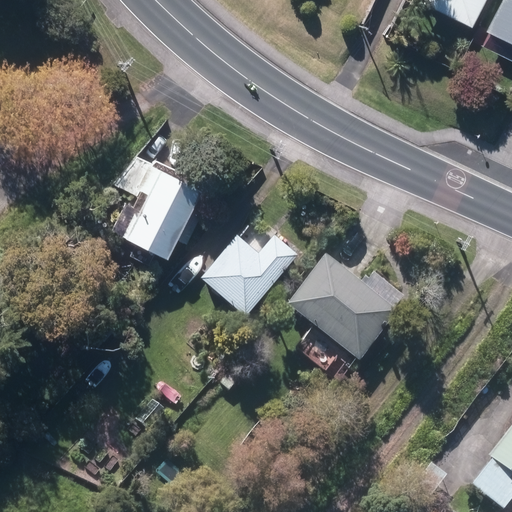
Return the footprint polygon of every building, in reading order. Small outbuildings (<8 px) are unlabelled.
[(421,0),(467,23),(478,0),(421,0)] [(511,0),(497,0),(484,27),(511,40),(511,0)] [(128,255),(147,265),(154,253),(164,258),(199,191),(150,166),(151,164),(136,156),(114,185),(136,195),(130,207),(124,203),(110,231),(134,244),(128,255)] [(198,276),(244,314),(294,254),(272,235),(257,252),(234,233),(198,276)] [(283,308),(313,330),(356,362),(393,311),(391,310),(362,288),(321,258),(283,307),(283,308)] [(219,385),(229,391),(237,379),(228,373),(219,385)] [(141,414),(154,424),(166,408),(153,398),(141,414)] [(472,487),(502,511),(511,498),(511,427),(488,460),(491,462),(472,487)] [(40,454),(110,489),(117,477),(46,442),(40,454)] [(419,479),(435,491),(445,477),(430,465),(419,479)]
